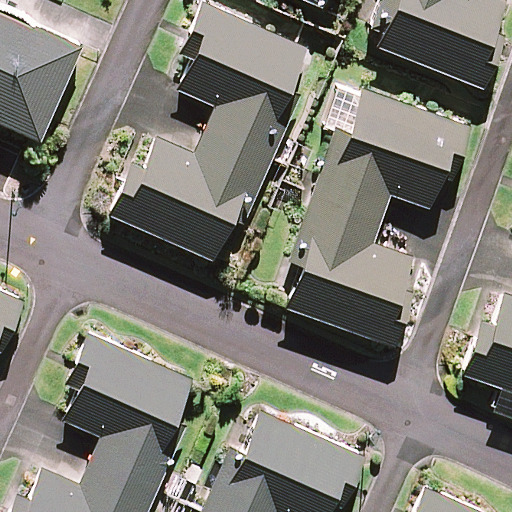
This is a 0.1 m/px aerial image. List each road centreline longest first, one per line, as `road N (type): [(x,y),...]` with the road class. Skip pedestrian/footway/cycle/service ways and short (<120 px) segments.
road 1 (residential): [(71,263),(415,420)]
road 2 (residential): [(511,99),(422,365),(415,420)]
road 3 (residential): [(40,248),(153,0)]
road 4 (residential): [(71,263),(0,423)]
